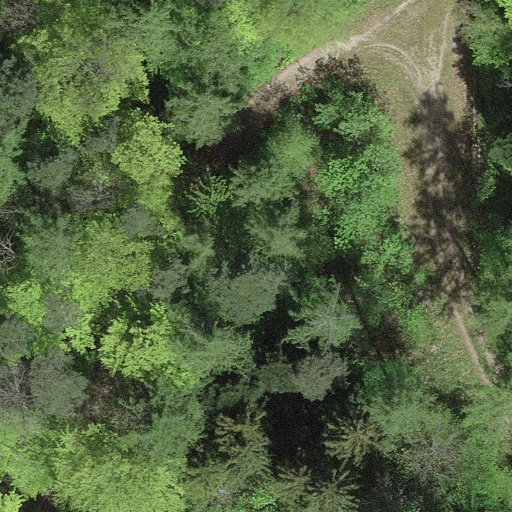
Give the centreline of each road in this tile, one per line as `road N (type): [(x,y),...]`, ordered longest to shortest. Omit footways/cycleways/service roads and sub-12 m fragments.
road 1 (track): [(446,0),(403,48),(317,64),(246,115),(202,163),(32,511)]
road 2 (track): [(511,409),(449,278),(403,48)]
